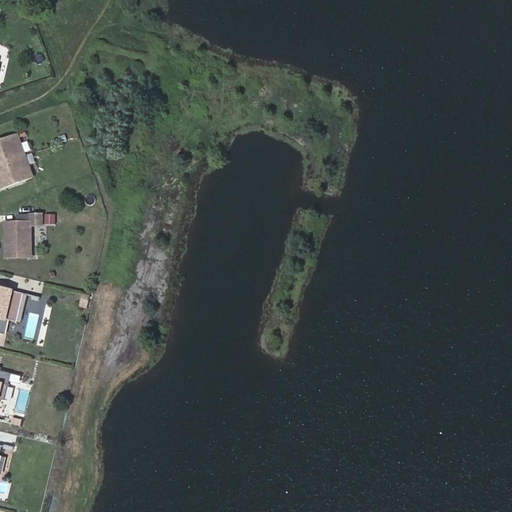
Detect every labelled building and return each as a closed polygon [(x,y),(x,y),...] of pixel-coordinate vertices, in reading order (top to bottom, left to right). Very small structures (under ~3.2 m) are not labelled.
[(0,190),(34,179),(18,136),(0,142),(0,190)] [(9,222),(9,258),(30,258),(30,245),(35,245),(35,226),(46,226),(46,215),(34,215),(34,222),(9,222)] [(24,294),(0,288),(0,333),(6,335),(9,322),(17,323),(24,294)] [(86,308),(89,295),(82,292),(78,306),(86,308)] [(42,315),(45,298),(33,296),(30,314),(42,315)] [(0,398),(5,400),(11,373),(0,370),(0,368),(0,367),(0,366),(0,398)]
